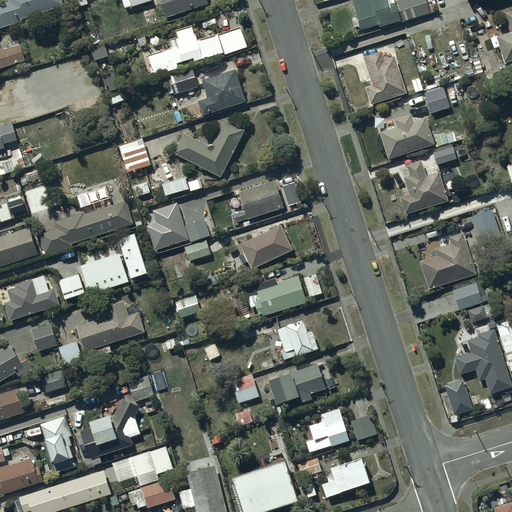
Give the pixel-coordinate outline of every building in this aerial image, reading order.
[(0,3),(0,27),(18,23),(17,20),(62,8),(59,0),(7,0),(8,2),(0,3)] [(162,0),(163,0),(160,1),(165,18),(207,4),(205,0),(162,0)] [(353,0),(351,1),(359,30),(377,25),(378,27),(400,21),(395,3),(386,5),(384,0),(353,0)] [(435,4),(427,6),(424,0),(403,0),(396,2),(402,22),(429,13),(437,10),(435,4)] [(495,37),(503,63),(511,60),(511,11),(504,14),(510,33),(495,37)] [(145,56),(150,75),(166,70),(167,72),(178,69),(176,64),(192,59),(193,62),(223,53),(224,55),(247,48),(241,27),(196,41),(192,26),(175,31),(177,38),(168,40),(171,48),(145,56)] [(0,68),(25,61),(20,45),(1,51),(0,49),(0,68)] [(365,88),(370,104),(405,93),(393,57),(384,60),(381,52),(363,58),(370,78),(364,80),(366,87),(365,88)] [(167,75),(173,95),(197,87),(191,68),(167,75)] [(197,101),(202,116),(245,102),(234,70),(201,81),(206,98),(197,101)] [(121,89),(116,71),(101,76),(104,86),(107,86),(109,92),(121,89)] [(443,88),(424,94),(430,113),(449,107),(443,88)] [(379,132),(388,159),(434,145),(426,118),(413,122),(411,114),(393,119),(396,127),(379,132)] [(183,134),(173,153),(219,177),(243,131),(224,121),(210,147),(183,134)] [(0,126),(0,148),(5,147),(4,143),(17,139),(12,123),(0,126)] [(142,139),(118,146),(126,173),(150,166),(142,139)] [(432,152),(436,165),(456,159),(453,147),(432,152)] [(22,158),(10,162),(13,172),(25,168),(22,158)] [(399,197),(404,214),(447,201),(438,172),(426,176),(421,162),(406,166),(409,176),(403,178),(408,194),(399,197)] [(186,178),(161,185),(163,196),(188,189),(186,178)] [(230,204),(235,222),(283,208),(275,182),(253,188),(252,185),(245,187),(246,190),(238,193),(240,200),(230,204)] [(295,182),(283,186),(289,206),(301,202),(295,182)] [(146,183),(131,187),(133,197),(149,193),(146,183)] [(31,190),(35,202),(48,197),(44,186),(31,190)] [(155,250),(189,239),(177,201),(152,209),(156,222),(147,225),(155,250)] [(73,248),(71,243),(132,224),(125,202),(83,215),(83,213),(54,222),(55,229),(37,234),(44,257),(73,248)] [(0,207),(0,216),(15,212),(13,204),(0,207)] [(491,210),(471,217),(480,245),(501,238),(491,210)] [(205,219),(186,225),(191,241),(210,235),(205,219)] [(247,262),(251,269),(292,250),(280,225),(239,244),(244,255),(240,257),(243,264),(247,262)] [(28,228),(0,237),(0,266),(37,254),(28,228)] [(133,233),(117,239),(130,280),(147,275),(133,233)] [(420,261),(428,289),(476,274),(463,233),(448,237),(450,244),(435,249),(437,256),(420,261)] [(206,241),(184,247),(188,260),(209,254),(206,241)] [(88,294),(128,281),(119,254),(80,267),(88,294)] [(58,280),(63,300),(84,294),(78,274),(58,280)] [(303,278),(309,297),(321,293),(315,275),(303,278)] [(255,306),(258,317),(306,302),(298,276),(276,283),(275,278),(244,288),(251,308),(255,306)] [(4,303),(9,321),(58,305),(53,289),(48,290),(44,277),(15,286),(15,287),(7,290),(10,301),(4,303)] [(481,303),(480,297),(487,295),(483,281),(461,289),(452,292),(458,311),(481,303)] [(175,301),(180,318),(200,312),(195,295),(175,301)] [(84,352),(143,332),(137,312),(127,316),(123,302),(103,308),(106,317),(76,327),(84,352)] [(487,318),(486,318),(493,316),(490,303),(471,309),(467,311),(470,323),(487,318)] [(495,322),(510,372),(511,370),(511,318),(511,317),(495,322)] [(281,353),(283,360),(317,350),(311,331),(306,332),(303,321),(276,329),(283,352),(281,353)] [(240,329),(244,341),(263,334),(259,322),(240,329)] [(31,329),(36,351),(56,345),(51,324),(31,329)] [(484,379),(489,394),(511,387),(493,329),(476,335),(477,338),(466,341),(470,353),(454,358),(460,375),(474,370),(478,381),(484,379)] [(77,342),(59,348),(64,365),(82,360),(77,342)] [(0,380),(15,372),(18,377),(31,369),(26,360),(20,364),(8,344),(0,349),(0,380)] [(204,349),(209,360),(219,356),(214,344),(204,349)] [(317,364),(266,381),(275,405),(293,399),(295,405),(311,400),(309,394),(325,389),(317,364)] [(41,375),(45,392),(66,387),(62,370),(41,375)] [(231,381),(238,403),(259,397),(252,374),(231,381)] [(127,382),(133,402),(154,395),(148,376),(127,382)] [(445,385),(454,415),(472,410),(463,380),(445,385)] [(0,394),(0,419),(24,412),(17,389),(0,394)] [(109,422),(107,416),(87,423),(89,429),(79,432),(88,460),(132,446),(129,438),(139,435),(133,417),(138,408),(121,399),(109,422)] [(306,442),(309,452),(329,446),(330,447),(349,442),(339,409),(320,414),(322,422),(308,426),(312,440),(306,442)] [(252,422),(248,410),(234,414),(238,426),(252,422)] [(371,415),(350,421),(356,441),(377,434),(371,415)] [(66,417),(40,424),(45,440),(43,440),(50,465),(51,465),(54,473),(76,466),(74,457),(71,458),(67,447),(71,445),(68,437),(71,436),(66,417)] [(168,447),(127,458),(133,476),(155,470),(157,478),(176,472),(168,447)] [(316,458),(297,464),(301,477),(320,471),(316,458)] [(321,485),(325,497),(368,483),(360,458),(329,468),(333,481),(321,485)] [(0,495),(42,481),(37,468),(32,469),(29,459),(0,468),(0,495)] [(231,478),(241,511),(261,511),(297,501),(285,461),(231,478)] [(188,472),(196,511),(224,511),(215,466),(188,472)] [(26,511),(30,511),(53,511),(110,494),(102,471),(18,498),(22,511),(26,511)] [(141,487),(141,489),(128,492),(131,504),(145,501),(147,508),(174,500),(168,479),(141,487)] [(303,482),(307,497),(315,495),(311,479),(303,482)] [(511,511),(511,501),(493,508),(494,511),(511,511)]
